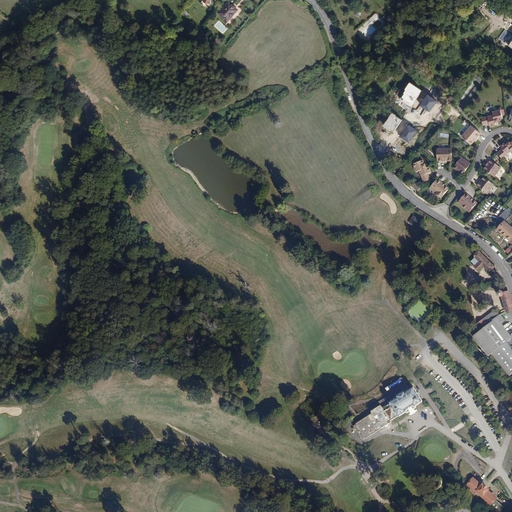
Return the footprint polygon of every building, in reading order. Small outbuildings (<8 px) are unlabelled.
[(231,3),(220,14),(228,22),(239,12),(231,3)] [(502,32),(498,39),(503,42),(507,35),(502,32)] [(422,91),(411,83),(400,99),(412,107),(422,91)] [(437,102),(429,97),(422,106),(431,112),(437,102)] [(500,121),(500,120),(504,119),(501,109),(493,111),(494,114),(482,118),(484,124),(490,122),(491,126),(497,124),(496,122),(500,121)] [(400,121),(391,113),(383,125),(393,132),(400,121)] [(472,124),(462,136),(471,144),(481,132),(472,124)] [(417,131),(408,126),(400,138),(409,144),(417,131)] [(503,149),(498,153),(502,158),(511,151),(511,141),(510,143),(510,142),(507,144),(505,143),(501,146),(503,149)] [(452,148),(437,148),(438,160),(452,160),(452,148)] [(471,163),(462,156),(454,167),(457,169),(458,168),(461,170),(460,171),(463,173),(471,163)] [(430,166),(427,166),(426,163),(425,163),(423,159),(414,163),(417,171),(420,170),(424,181),(430,179),(428,172),(432,171),(430,166)] [(501,167),(491,159),(489,162),(489,163),(487,166),(486,165),(484,168),(494,176),(501,167)] [(479,182),(477,185),(488,193),(495,184),(484,176),(482,179),(483,180),(480,183),(479,182)] [(438,178),(430,187),(441,197),(449,188),(438,178)] [(414,183),(411,187),(418,192),(421,187),(414,183)] [(463,195),(455,205),(467,214),(475,205),(463,195)] [(505,210),(501,214),(507,219),(510,214),(505,210)] [(408,223),(414,226),(418,218),(413,215),(408,223)] [(511,236),(511,227),(506,221),(498,229),(509,239),(511,236)] [(475,254),(480,260),(475,265),(479,269),(484,264),(489,269),(493,265),(479,250),(475,254)] [(500,295),(502,295),(507,311),(511,309),(511,303),(508,290),(503,292),(502,290),(500,290),(498,290),(497,292),(498,294),(500,295)] [(511,349),(506,341),(508,338),(496,327),(504,319),(500,314),(476,335),(480,340),(493,352),(497,349),(511,370),(511,349)] [(414,388),(405,393),(404,392),(396,396),(396,398),(383,407),(380,405),(372,409),(374,412),(356,422),(365,438),(381,429),(383,429),(391,424),(392,421),(405,414),(407,414),(416,409),(417,406),(422,403),(414,388)] [(439,492),(442,488),(442,486),(441,483),(440,481),(438,479),(435,478),(434,479),(431,479),(429,481),(427,483),(426,486),(427,489),(429,492),(430,492),(434,494),(439,492)] [(479,501),(482,498),(490,504),(495,497),(487,491),(488,489),(481,485),(480,486),(473,480),(468,487),(475,493),(473,496),(479,501)]
